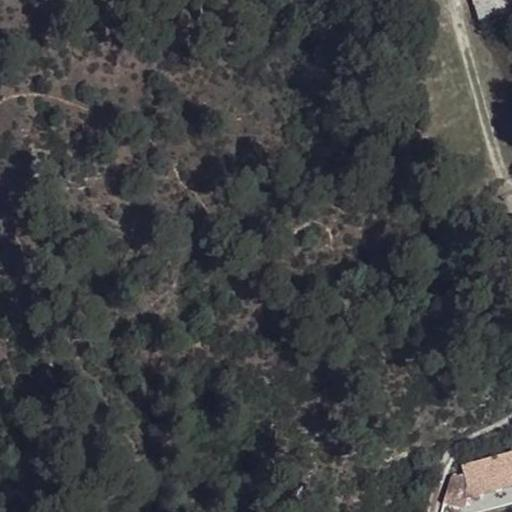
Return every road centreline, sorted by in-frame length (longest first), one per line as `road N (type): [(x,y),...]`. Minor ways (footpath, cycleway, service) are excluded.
road 1 (track): [(432,511),(459,457),(511,423)]
road 2 (unclassified): [(511,306),(476,288),(471,256),(511,231)]
